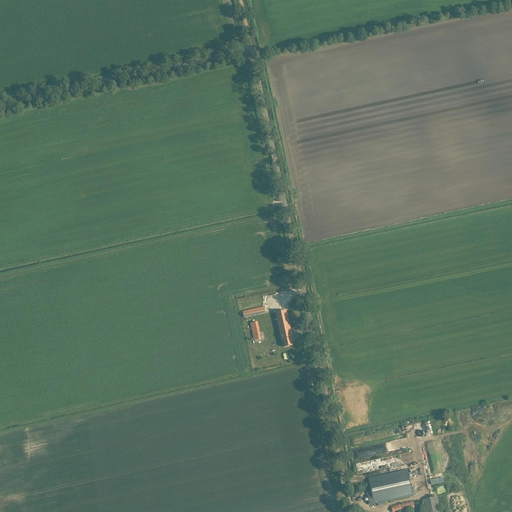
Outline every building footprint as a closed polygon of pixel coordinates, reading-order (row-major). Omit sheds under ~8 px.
[(243,312),(244,318),(266,313),(264,307),(243,312)] [(283,341),(285,347),(292,345),(291,338),(292,338),(287,310),(276,313),(282,341),(283,341)] [(423,448),(452,445),(451,438),(422,441),(423,448)] [(408,470),(373,478),(369,479),(372,495),(367,496),(369,505),(413,495),(408,470)] [(440,511),(437,497),(422,500),(424,511),(440,511)] [(392,511),(397,511),(400,511),(409,509),(409,511),(415,511),(413,502),(391,507),(392,511)]
